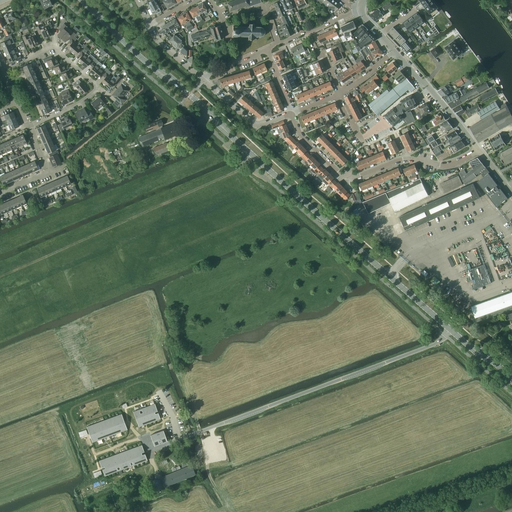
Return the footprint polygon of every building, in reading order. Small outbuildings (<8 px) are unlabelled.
[(53,5),(50,0),(39,0),(44,9),(53,5)] [(162,0),(164,3),(161,5),(162,6),(163,9),(166,7),(167,8),(169,7),(169,8),(172,6),(168,0),(162,0)] [(236,0),(227,3),(230,12),(235,10),(238,9),(239,9),(242,8),(242,7),(246,6),(247,6),(249,5),(250,7),(253,6),(261,3),(260,0),(236,0)] [(283,0),(281,0),(280,1),(287,17),(289,16),(288,13),(290,12),(289,10),(288,9),(283,0)] [(283,0),(288,9),(289,10),(290,12),(291,15),(293,14),(292,11),(294,9),(289,0),(283,0)] [(293,0),(298,9),(299,8),(306,5),(304,1),(305,0),(293,0)] [(323,3),(330,14),(335,11),(340,5),(332,0),(322,0),(324,1),(323,3)] [(420,0),(423,3),(423,4),(427,9),(428,10),(427,11),(431,17),(432,16),(438,12),(437,9),(436,8),(433,4),(434,4),(432,1),(431,0),(420,0)] [(275,8),(270,10),(270,12),(276,10),(277,13),(279,18),(281,17),(282,16),(286,25),(285,25),(282,26),(284,31),(283,31),(284,33),(285,33),(286,37),(293,34),(288,24),(289,23),(285,14),(284,12),(280,2),(280,1),(273,4),(275,8)] [(379,9),(369,15),(375,21),(380,17),(385,14),(384,11),(385,10),(385,11),(392,6),(390,2),(383,7),(379,9)] [(202,3),(197,6),(201,13),(204,12),(205,14),(207,13),(206,11),(207,11),(202,3)] [(157,4),(150,8),(152,14),(156,12),(156,13),(156,14),(158,12),(160,11),(161,12),(164,11),(163,9),(162,6),(159,7),(157,4)] [(197,6),(193,9),(200,20),(202,19),(199,15),(201,13),(197,6)] [(200,20),(193,9),(189,11),(193,18),(195,17),(198,21),(200,20)] [(184,14),(182,15),(191,30),(194,28),(192,25),(191,25),(188,21),(192,20),(188,13),(187,12),(186,11),(183,13),(184,14)] [(427,11),(422,14),(426,20),(431,17),(427,11)] [(4,16),(7,23),(12,21),(14,23),(17,22),(12,12),(8,14),(6,14),(4,15),(4,16)] [(418,13),(413,16),(419,25),(424,22),(418,13)] [(182,15),(177,18),(181,25),(184,24),(185,26),(186,25),(189,31),(191,30),(182,15)] [(413,16),(408,20),(415,28),(419,25),(413,16)] [(28,24),(25,17),(19,20),(22,27),(28,24)] [(0,18),(0,28),(3,27),(4,29),(3,30),(4,33),(3,33),(5,36),(10,34),(6,25),(5,25),(1,18),(0,18)] [(46,25),(44,26),(48,36),(49,36),(49,37),(52,36),(51,35),(53,34),(51,29),(53,28),(52,25),(53,25),(51,19),(45,22),(46,25)] [(172,21),(171,22),(176,31),(178,30),(176,27),(179,26),(175,19),(174,19),(172,20),(172,21)] [(408,20),(404,23),(410,32),(415,28),(408,20)] [(360,47),(352,33),(350,31),(356,28),(356,27),(359,24),(355,21),(353,21),(340,26),(344,34),(351,50),(360,47)] [(171,22),(166,24),(170,31),(173,29),(174,32),(176,31),(171,22)] [(61,31),(57,35),(58,36),(57,37),(60,39),(61,38),(61,39),(67,32),(70,29),(64,24),(58,30),(61,31)] [(161,31),(159,33),(160,34),(163,33),(163,35),(164,34),(166,36),(167,37),(170,35),(169,34),(168,35),(167,33),(170,31),(166,24),(165,25),(165,24),(163,25),(163,26),(161,27),(162,30),(161,30),(161,31)] [(241,27),(238,27),(238,26),(237,26),(237,27),(234,27),(234,26),(233,26),(233,27),(232,37),(233,38),(233,37),(237,37),(237,38),(238,37),(241,37),(244,37),(245,37),(248,37),(248,40),(257,40),(257,38),(257,37),(259,37),(259,38),(260,38),(260,37),(262,36),(262,37),(263,37),(263,36),(264,34),(265,34),(264,34),(265,31),(264,31),(263,29),(264,28),(263,28),(260,27),(261,27),(260,27),(258,27),(257,27),(255,27),(254,27),(254,24),(249,24),(248,24),(245,24),(245,26),(245,27),(242,27),(242,26),(241,26),(241,27)] [(353,32),(352,33),(360,47),(361,49),(376,40),(369,32),(368,33),(367,31),(368,30),(363,25),(354,34),(353,32)] [(38,26),(36,27),(37,31),(39,35),(41,34),(43,38),(44,38),(45,39),(48,38),(47,36),(48,36),(44,26),(39,28),(38,26)] [(210,27),(211,29),(212,35),(214,41),(223,38),(220,26),(215,27),(214,26),(210,27)] [(393,27),(387,33),(390,37),(396,31),(393,27)] [(62,39),(61,40),(63,42),(64,41),(65,42),(68,38),(71,40),(74,36),(76,34),(73,32),(70,29),(67,32),(61,39),(62,39)] [(212,35),(211,29),(199,33),(199,32),(195,34),(192,35),(190,35),(192,41),(201,39),(201,38),(212,35)] [(335,29),(317,37),(318,37),(321,43),(320,43),(323,42),(324,45),(333,40),(332,38),(338,35),(336,30),(335,29)] [(35,34),(30,36),(35,46),(36,47),(37,46),(38,46),(39,45),(39,44),(40,44),(38,39),(40,38),(39,35),(37,31),(34,32),(35,34)] [(400,34),(396,31),(390,37),(393,40),(400,34)] [(167,37),(167,39),(170,41),(169,42),(171,43),(172,43),(173,44),(181,35),(179,34),(177,36),(174,34),(173,36),(172,37),(170,35),(167,37)] [(403,37),(400,34),(393,40),(396,43),(403,37)] [(181,35),(173,44),(175,45),(174,46),(176,48),(176,47),(177,48),(182,41),(180,39),(182,36),(181,35)] [(5,41),(1,43),(3,48),(12,44),(14,43),(11,36),(10,36),(4,39),(5,41)] [(35,46),(30,36),(26,38),(25,36),(22,37),(25,44),(28,43),(30,48),(35,46)] [(72,43),(67,48),(68,49),(68,50),(70,52),(71,51),(77,44),(74,42),(77,39),(74,36),(71,40),(70,41),(72,43)] [(406,41),(403,37),(396,43),(400,47),(400,46),(406,41)] [(411,41),(409,38),(406,41),(400,46),(407,54),(413,49),(408,43),(411,41)] [(453,42),(453,41),(453,42),(445,47),(444,48),(445,48),(453,59),(453,60),(454,59),(462,53),(462,54),(462,53),(460,51),(463,49),(458,42),(455,44),(453,42)] [(375,42),(363,49),(367,56),(368,56),(367,56),(379,49),(375,42)] [(77,44),(71,51),(75,55),(80,50),(82,52),(84,49),(86,47),(83,44),(82,46),(79,43),(77,44)] [(12,44),(3,48),(5,53),(14,49),(12,44)] [(300,53),(305,51),(305,50),(302,44),(297,46),(300,53)] [(331,47),(332,50),(330,51),(332,56),(341,53),(344,52),(340,44),(331,47)] [(294,56),(300,53),(297,46),(291,49),(294,56)] [(441,54),(436,47),(430,51),(435,58),(441,54)] [(14,49),(5,53),(7,57),(16,54),(18,53),(16,48),(14,49)] [(82,56),(77,61),(81,64),(87,57),(89,56),(86,53),(87,52),(84,49),(82,52),(80,54),(82,56)] [(379,49),(367,56),(368,56),(370,61),(382,54),(379,49)] [(275,57),(278,62),(282,60),(287,58),(285,54),(283,55),(282,53),(275,57)] [(341,53),(332,56),(334,62),(336,61),(337,63),(344,59),(344,58),(344,59),(341,53)] [(16,54),(7,57),(9,62),(13,61),(14,62),(21,59),(20,56),(17,57),(16,54)] [(87,57),(81,64),(85,68),(90,63),(92,65),(96,60),(93,57),(90,54),(89,56),(87,57)] [(363,57),(362,55),(355,60),(362,71),(366,68),(364,65),(367,63),(364,58),(363,57)] [(49,67),(50,66),(57,64),(58,63),(56,58),(51,60),(50,57),(43,60),(44,63),(47,62),(49,67)] [(94,66),(89,71),(93,75),(100,68),(101,66),(102,65),(96,60),(92,65),(94,66)] [(282,60),(278,62),(277,62),(280,70),(285,67),(282,60)] [(312,65),(314,70),(324,66),(322,61),(312,65)] [(264,63),(258,66),(261,72),(267,70),(264,63)] [(356,64),(352,66),(357,74),(362,71),(356,63),(356,64)] [(389,65),(387,67),(386,68),(390,74),(397,68),(393,63),(389,66),(389,65)] [(22,67),(24,72),(33,68),(31,64),(22,67)] [(56,74),(58,73),(64,70),(65,70),(63,64),(58,66),(57,64),(50,66),(52,69),(54,68),(56,74)] [(100,68),(93,75),(97,78),(102,73),(104,75),(108,70),(105,68),(104,69),(101,66),(100,68)] [(261,72),(258,66),(252,69),(255,75),(261,72)] [(324,66),(314,70),(316,75),(326,71),(324,66)] [(352,66),(348,69),(353,77),(357,74),(352,66)] [(24,72),(26,77),(35,73),(33,68),(24,72)] [(348,69),(343,72),(348,80),(353,77),(348,69)] [(64,70),(58,73),(59,76),(61,75),(63,80),(73,76),(70,71),(66,73),(64,70)] [(106,77),(102,82),(106,85),(112,78),(108,76),(111,73),(108,70),(104,75),(106,77)] [(400,71),(390,80),(391,82),(396,78),(400,83),(406,78),(404,76),(404,75),(400,71)] [(348,80),(343,72),(336,75),(338,82),(342,80),(344,83),(348,80)] [(26,77),(28,82),(37,78),(35,73),(26,77)] [(112,78),(106,85),(106,86),(106,87),(107,88),(108,88),(109,88),(110,89),(115,83),(117,85),(122,79),(118,76),(116,78),(113,76),(112,78)] [(372,81),(369,84),(373,89),(376,87),(382,82),(378,77),(377,76),(372,80),(372,81)] [(28,82),(31,86),(39,82),(37,78),(28,82)] [(369,104),(368,105),(371,107),(371,108),(378,116),(384,110),(398,98),(408,90),(410,92),(414,90),(415,89),(413,86),(406,78),(400,83),(389,92),(387,90),(379,96),(377,98),(371,102),(369,104)] [(461,78),(455,82),(456,85),(457,86),(457,87),(464,83),(461,78)] [(75,87),(82,95),(88,90),(81,82),(78,79),(73,84),(75,87)] [(265,84),(267,89),(274,87),(271,81),(265,84)] [(31,86),(33,91),(41,87),(39,82),(31,86)] [(329,82),(325,84),(327,91),(333,88),(330,82),(329,82)] [(486,83),(476,88),(479,93),(490,88),(489,85),(488,86),(486,83)] [(325,84),(319,86),(322,93),(327,91),(325,84)] [(364,86),(359,90),(362,93),(366,90),(368,93),(373,89),(369,84),(365,87),(364,86)] [(121,85),(112,95),(116,99),(113,103),(118,108),(125,100),(121,96),(123,94),(124,95),(128,91),(121,85)] [(449,85),(437,91),(440,94),(451,88),(449,85)] [(311,90),(308,91),(311,97),(316,95),(313,89),(312,86),(310,87),(311,90)] [(319,86),(313,89),(316,95),(322,93),(319,86)] [(33,91),(35,96),(43,92),(41,87),(33,91)] [(267,89),(270,95),(276,92),(274,87),(267,89)] [(451,88),(440,94),(442,97),(443,97),(447,95),(447,94),(453,91),(451,88)] [(476,88),(471,91),(473,96),(479,93),(476,88)] [(499,94),(496,88),(480,97),(482,101),(481,102),(482,103),(483,102),(499,94)] [(443,97),(442,97),(444,99),(447,103),(466,93),(464,89),(460,91),(460,90),(448,97),(447,95),(443,97)] [(59,94),(60,95),(57,96),(60,102),(62,101),(64,105),(73,101),(68,90),(59,94)] [(308,91),(302,93),(305,100),(311,97),(308,91)] [(471,91),(465,94),(467,100),(473,96),(471,91)] [(35,96),(37,100),(45,97),(43,92),(35,96)] [(270,95),(272,100),(279,97),(276,92),(270,95)] [(302,93),(297,95),(299,102),(305,100),(302,93)] [(465,94),(459,97),(461,103),(467,100),(465,94)] [(350,95),(345,97),(349,105),(355,102),(358,100),(356,98),(354,99),(353,98),(351,98),(350,96),(350,95)] [(394,107),(385,116),(393,126),(394,126),(402,119),(407,125),(415,121),(411,111),(408,112),(407,111),(417,106),(416,104),(413,98),(412,95),(400,101),(401,101),(402,104),(400,105),(400,104),(397,105),(397,106),(395,108),(394,107)] [(239,101),(244,105),(248,100),(243,96),(239,101)] [(37,100),(39,105),(48,101),(45,97),(37,100)] [(99,97),(91,103),(97,110),(104,104),(101,100),(100,99),(99,97)] [(272,100),(274,106),(281,103),(279,97),(272,100)] [(461,103),(459,97),(448,103),(452,108),(456,106),(462,103),(461,103)] [(244,105),(249,110),(253,104),(248,100),(244,105)] [(39,105),(41,110),(50,106),(48,101),(39,105)] [(349,105),(348,105),(351,110),(357,107),(355,102),(349,105)] [(499,108),(495,102),(478,112),(482,119),(499,109),(499,108)] [(281,103),(274,106),(277,112),(283,109),(281,103)] [(335,103),(330,105),(332,112),(338,110),(335,103)] [(249,110),(253,114),(258,108),(253,104),(249,110)] [(418,108),(420,112),(416,114),(417,116),(416,116),(418,120),(423,117),(422,116),(430,112),(429,109),(428,109),(428,108),(429,106),(428,105),(427,104),(426,104),(418,108)] [(330,105),(324,108),(327,114),(332,112),(330,105)] [(480,110),(479,107),(478,105),(470,109),(465,112),(468,116),(480,110)] [(50,106),(41,110),(43,115),(52,111),(50,106)] [(465,112),(470,109),(468,107),(463,110),(460,106),(457,107),(453,109),(458,116),(465,112)] [(484,119),(470,128),(479,142),(500,129),(511,123),(511,115),(511,113),(507,106),(507,107),(503,108),(502,109),(500,110),(491,115),(484,119)] [(357,107),(351,110),(353,116),(360,112),(357,107)] [(258,108),(253,114),(259,118),(263,113),(258,108)] [(324,108),(318,110),(321,116),(327,114),(324,108)] [(80,111),(75,113),(81,123),(93,116),(89,111),(86,113),(84,110),(80,112),(80,111)] [(318,110),(313,112),(315,119),(321,116),(318,110)] [(4,116),(6,120),(15,117),(13,112),(4,116)] [(313,112),(307,114),(310,121),(315,119),(313,112)] [(360,112),(353,116),(356,121),(363,118),(361,115),(360,112)] [(310,121),(307,114),(302,117),(304,123),(310,121)] [(436,115),(437,117),(436,118),(437,119),(433,120),(436,125),(439,124),(445,120),(445,119),(444,117),(443,117),(442,115),(440,116),(439,114),(436,115)] [(6,120),(8,125),(17,121),(15,117),(6,120)] [(62,123),(58,125),(61,132),(64,130),(63,128),(72,124),(70,119),(69,120),(68,117),(60,120),(62,123)] [(156,131),(138,138),(142,147),(163,138),(164,139),(165,139),(165,140),(178,135),(173,123),(162,127),(162,126),(163,125),(161,120),(144,126),(147,132),(155,128),(156,131)] [(17,121),(8,125),(10,130),(19,126),(17,121)] [(283,121),(271,126),(273,128),(274,128),(276,127),(278,130),(277,130),(279,134),(282,133),(288,130),(286,124),(284,125),(284,124),(285,124),(283,121)] [(445,122),(439,125),(442,129),(441,129),(442,131),(443,131),(445,133),(453,129),(447,121),(445,122)] [(37,129),(39,134),(47,130),(45,125),(37,129)] [(39,134),(41,139),(49,135),(47,130),(39,134)] [(288,130),(282,133),(284,139),(290,145),(295,140),(291,136),(288,130)] [(453,132),(445,137),(447,140),(458,134),(455,131),(453,132)] [(401,136),(403,141),(410,138),(408,132),(401,136)] [(322,134),(317,139),(322,144),(326,139),(323,135),(322,134)] [(490,140),(493,145),(505,138),(504,137),(502,139),(499,134),(490,140)] [(23,135),(18,137),(22,146),(22,147),(24,146),(23,145),(27,143),(23,135)] [(41,139),(43,144),(51,140),(49,135),(41,139)] [(425,139),(428,145),(429,145),(430,144),(430,143),(435,140),(432,135),(425,139)] [(449,140),(447,142),(448,144),(449,143),(451,145),(451,144),(459,140),(461,139),(458,135),(449,140)] [(18,137),(13,139),(17,148),(22,146),(18,137)] [(403,141),(406,146),(413,143),(410,138),(403,141)] [(505,138),(493,145),(496,150),(505,145),(503,140),(505,139),(505,138)] [(13,139),(8,141),(12,150),(17,148),(13,139)] [(326,139),(322,144),(326,148),(331,143),(326,139)] [(450,146),(450,147),(453,153),(454,153),(466,146),(467,146),(467,145),(465,144),(465,143),(464,141),(464,142),(462,140),(462,139),(461,140),(450,146)] [(43,144),(45,149),(54,145),(51,140),(43,144)] [(290,145),(289,146),(293,150),(295,148),(297,151),(302,146),(298,142),(297,142),(295,140),(290,145)] [(388,143),(390,149),(397,146),(394,140),(388,143)] [(8,141),(3,143),(7,152),(12,150),(8,141)] [(160,153),(161,155),(170,152),(166,143),(153,148),(156,155),(160,153)] [(331,143),(326,148),(330,152),(335,147),(331,143)] [(413,143),(406,146),(408,152),(415,149),(413,143)] [(48,154),(48,153),(56,150),(54,145),(45,149),(48,154)] [(302,146),(297,151),(302,156),(301,157),(303,159),(308,154),(306,152),(307,151),(302,146)] [(397,146),(390,149),(393,154),(399,151),(397,146)] [(504,165),(511,161),(511,146),(498,154),(499,156),(503,163),(504,165)] [(335,147),(330,152),(334,157),(339,152),(335,147)] [(343,156),(338,161),(343,165),(344,164),(348,160),(345,158),(352,151),(350,149),(349,151),(346,153),(343,156)] [(56,150),(48,153),(50,157),(49,157),(53,167),(60,164),(56,154),(59,153),(57,150),(56,150)] [(370,157),(367,158),(370,165),(375,163),(372,156),(371,154),(371,153),(370,151),(368,151),(370,157)] [(339,152),(334,157),(338,161),(343,156),(339,152)] [(383,152),(378,154),(380,161),(386,159),(385,157),(384,154),(383,152)] [(358,162),(356,163),(357,167),(359,170),(364,168),(361,161),(360,158),(359,155),(358,153),(356,153),(359,161),(358,162)] [(308,154),(303,159),(305,161),(307,164),(309,162),(311,165),(316,160),(311,155),(310,156),(308,154)] [(378,154),(372,156),(375,163),(380,161),(378,154)] [(367,158),(361,161),(364,168),(370,165),(367,158)] [(472,168),(467,170),(468,172),(481,163),(478,158),(477,158),(478,158),(470,162),(472,168)] [(316,160),(311,165),(314,168),(311,170),(315,174),(317,172),(322,168),(320,165),(321,165),(316,160)] [(34,161),(29,164),(33,172),(38,170),(34,161)] [(466,175),(461,178),(465,185),(476,176),(476,177),(481,172),(486,169),(481,163),(468,172),(466,175)] [(29,164),(24,166),(28,174),(33,172),(29,164)] [(415,164),(409,167),(411,173),(413,177),(416,176),(414,172),(417,171),(415,164)] [(24,166),(19,168),(23,176),(28,174),(24,166)] [(409,167),(403,169),(404,171),(406,175),(411,173),(409,167)] [(19,168),(14,170),(18,178),(23,176),(19,168)] [(322,168),(317,172),(319,175),(318,176),(322,181),(324,178),(329,173),(325,169),(324,170),(322,168)] [(398,168),(393,170),(395,177),(401,174),(399,170),(398,168)] [(482,175),(475,180),(496,207),(508,198),(500,188),(499,189),(498,189),(497,187),(496,186),(497,185),(488,173),(489,172),(486,169),(481,172),(482,174),(481,174),(482,175)] [(14,170),(9,172),(13,181),(18,178),(14,170)] [(9,172),(4,175),(8,183),(13,181),(9,172)] [(387,172),(382,175),(384,181),(390,179),(387,172)] [(324,178),(322,181),(327,185),(328,184),(329,185),(328,187),(329,188),(330,186),(335,181),(333,179),(334,178),(329,173),(324,178)] [(8,183),(4,175),(0,176),(0,178),(3,185),(8,183)] [(382,175),(376,177),(379,184),(384,181),(382,175)] [(67,176),(62,178),(66,186),(71,184),(67,176)] [(376,177),(370,179),(373,186),(379,184),(376,177)] [(62,178),(57,180),(61,188),(66,186),(62,178)] [(412,182),(363,202),(368,214),(391,203),(395,212),(428,196),(420,179),(418,180),(415,181),(412,182)] [(370,179),(365,182),(367,188),(373,186),(370,179)] [(57,180),(52,182),(56,191),(61,188),(57,180)] [(335,181),(330,186),(332,188),(333,187),(338,192),(343,187),(338,182),(337,183),(335,181)] [(52,182),(47,185),(51,193),(56,191),(52,182)] [(360,187),(359,188),(360,191),(364,190),(367,188),(365,182),(359,184),(360,187)] [(399,217),(406,231),(480,198),(477,193),(473,183),(399,217)] [(47,185),(42,187),(46,195),(51,193),(47,185)] [(46,195),(42,187),(37,189),(41,197),(46,195)] [(343,187),(338,192),(343,197),(345,200),(349,196),(350,195),(347,192),(343,187)] [(354,193),(351,194),(352,196),(356,205),(362,202),(360,199),(357,200),(354,193)] [(23,195),(18,197),(21,206),(26,203),(23,195)] [(18,197),(13,200),(16,208),(21,206),(18,197)] [(13,200),(8,202),(11,210),(16,208),(13,200)] [(8,202),(3,204),(6,212),(11,210),(8,202)] [(511,291),(471,306),(475,318),(511,304),(511,291)] [(133,412),(139,427),(144,424),(144,423),(146,423),(146,424),(151,422),(160,419),(155,404),(154,404),(153,402),(150,404),(150,406),(133,412)] [(87,427),(86,427),(89,435),(91,439),(92,442),(97,440),(105,437),(109,435),(114,434),(122,431),(127,430),(126,426),(124,422),(121,414),(87,427)] [(163,431),(150,435),(153,442),(154,446),(160,444),(163,443),(165,442),(167,441),(163,431)] [(99,461),(105,476),(147,460),(142,445),(132,449),(128,451),(128,452),(126,452),(126,451),(120,453),(115,455),(115,456),(113,457),(113,456),(109,457),(99,461)] [(191,465),(162,477),(166,487),(195,475),(191,465)] [(154,480),(151,484),(153,490),(159,491),(162,486),(160,481),(154,480)]
